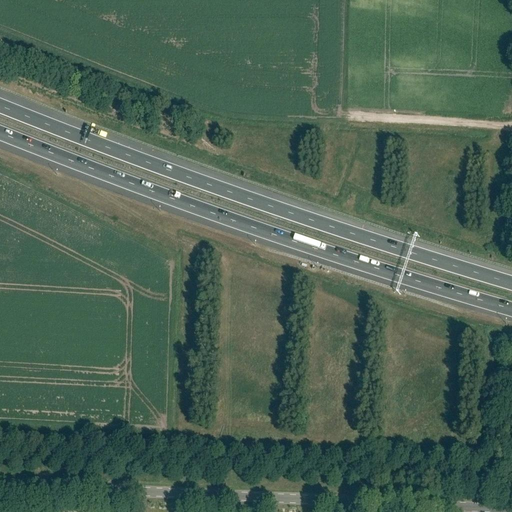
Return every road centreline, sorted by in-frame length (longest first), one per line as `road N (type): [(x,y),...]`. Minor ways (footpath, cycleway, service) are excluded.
road 1 (motorway): [(507,282),(292,214),(0,105)]
road 2 (motorway): [(0,133),(291,241),(506,308)]
road 3 (tertiary): [(511,508),(0,484)]
